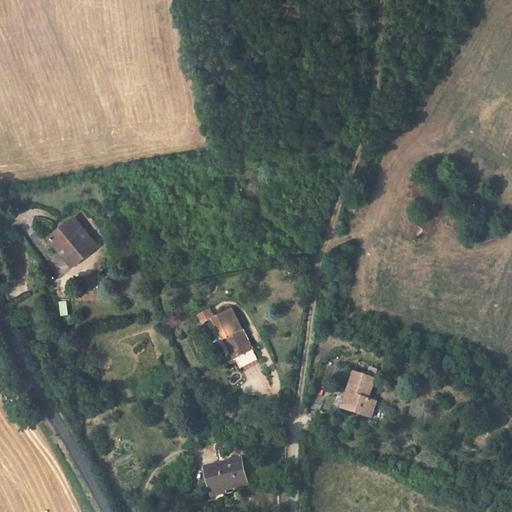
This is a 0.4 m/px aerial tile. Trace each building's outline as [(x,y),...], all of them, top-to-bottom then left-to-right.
[(69,259),(90,239),(67,213),(45,233),(69,259)] [(248,342),(229,302),(212,310),(230,350),(248,342)] [(233,355),(250,347),(248,342),(230,350),(233,355)] [(363,395),(368,377),(349,370),(336,407),(364,416),(370,397),(363,395)] [(251,484),(244,458),(211,467),(218,492),(251,484)]
